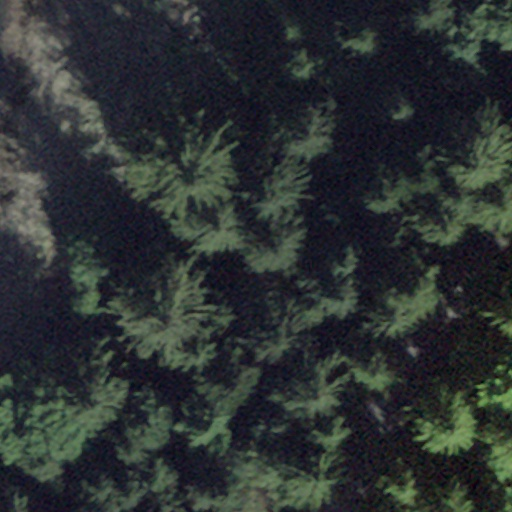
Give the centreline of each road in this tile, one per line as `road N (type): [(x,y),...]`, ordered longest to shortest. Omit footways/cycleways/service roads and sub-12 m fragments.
road 1 (track): [(157,0),(133,47),(113,142),(60,280),(0,390)]
road 2 (tertiary): [(511,216),(363,450),(342,511)]
